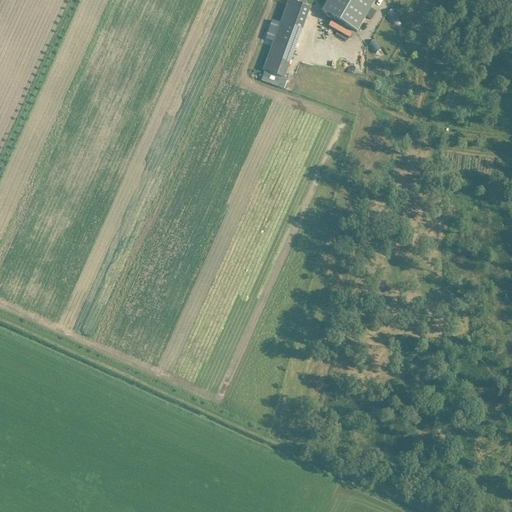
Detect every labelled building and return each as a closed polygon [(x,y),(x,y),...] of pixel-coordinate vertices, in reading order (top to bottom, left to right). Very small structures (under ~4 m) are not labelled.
[(371,9),(375,0),(329,0),(322,12),(357,32),(366,17),(371,9)] [(301,32),(310,9),(289,1),(280,24),(301,32)] [(371,9),(366,17),(371,20),(375,12),(371,9)] [(392,10),(386,14),(392,23),(398,20),(392,10)] [(374,40),(368,44),(375,54),(381,50),(374,40)]
